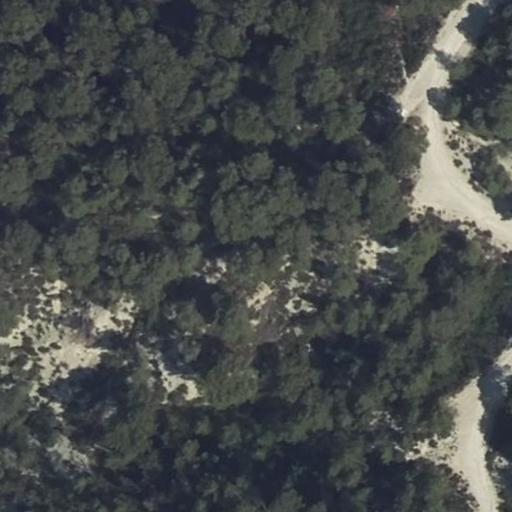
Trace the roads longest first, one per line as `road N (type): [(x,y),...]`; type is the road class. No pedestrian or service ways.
road 1 (track): [(511,229),(452,194),(438,156),(439,70),(465,14),(483,0)]
road 2 (track): [(490,511),(468,449),(480,392),(511,361)]
